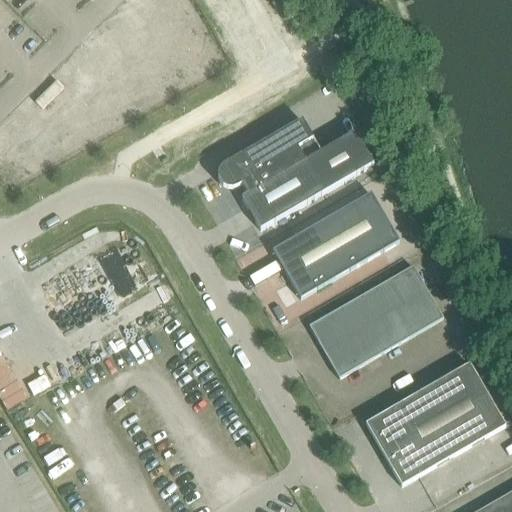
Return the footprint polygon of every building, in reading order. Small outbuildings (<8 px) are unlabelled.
[(294,128),(225,168),(223,170),(221,171),(220,173),(220,174),(219,175),(219,176),(218,178),(218,181),(219,182),(219,183),(220,186),(221,188),(222,189),(224,190),(226,191),(228,192),(230,192),(232,192),(234,192),(235,191),(237,191),(242,188),(248,197),(242,200),(261,232),(374,167),(356,136),(322,156),(303,123),(294,128)] [(400,244),(372,196),(273,253),(301,302),(400,244)] [(444,321),(414,269),(310,329),(340,381),(444,321)] [(506,429),(470,367),(366,427),(402,489),(506,429)] [(511,511),(511,494),(481,511),(511,511)]
